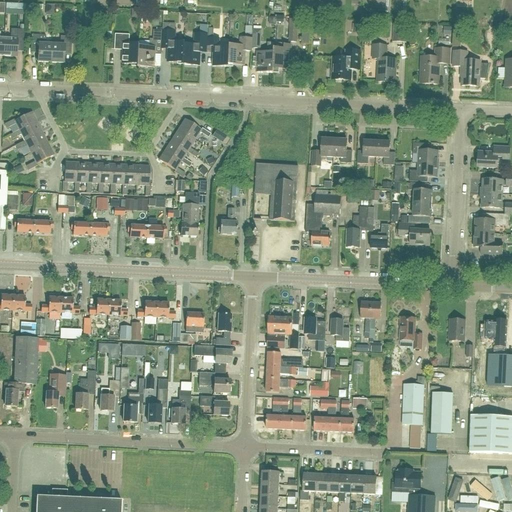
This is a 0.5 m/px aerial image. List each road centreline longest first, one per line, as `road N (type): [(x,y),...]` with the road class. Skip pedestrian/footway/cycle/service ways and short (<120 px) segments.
road 1 (residential): [(179,95),(460,109)]
road 2 (tertiary): [(253,276),(0,265)]
road 3 (residential): [(14,436),(245,447)]
road 4 (tertiary): [(453,285),(253,276)]
road 5 (unknown): [(465,465),(465,404),(480,381),(493,286)]
road 6 (residential): [(453,285),(460,109)]
road 7 (residential): [(245,447),(253,276)]
road 8 (residential): [(40,89),(179,95)]
road 9 (residential): [(245,447),(375,452)]
